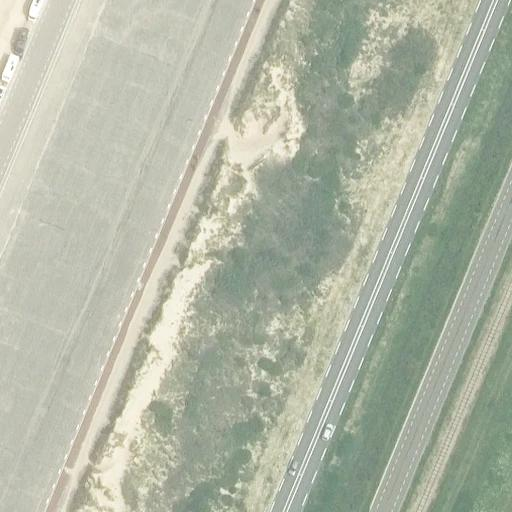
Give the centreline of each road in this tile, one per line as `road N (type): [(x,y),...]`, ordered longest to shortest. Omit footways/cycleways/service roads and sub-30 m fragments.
road 1 (primary): [(283,511),(494,0)]
road 2 (tertiary): [(382,511),(511,195)]
road 3 (unclassified): [(0,141),(59,0)]
